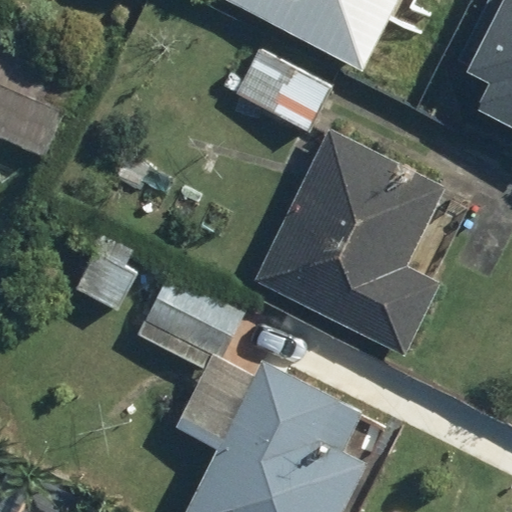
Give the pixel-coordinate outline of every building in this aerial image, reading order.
[(226,0),(224,4),(378,73),(411,0),(226,0)] [(511,0),(490,0),(448,97),(511,124),(511,0)] [(0,22),(0,135),(43,157),(87,65),(0,22)] [(256,43),(232,90),(309,129),(333,82),(256,43)] [(407,261),(445,183),(328,125),(253,278),(403,353),(440,277),(407,261)] [(54,276),(116,309),(145,255),(82,222),(54,276)] [(167,267),(135,330),(203,365),(178,415),(219,436),(181,511),(343,511),(370,458),(343,445),(361,409),(257,358),(251,371),(222,357),(247,308),(167,267)] [(116,511),(96,501),(90,511),(116,511)]
